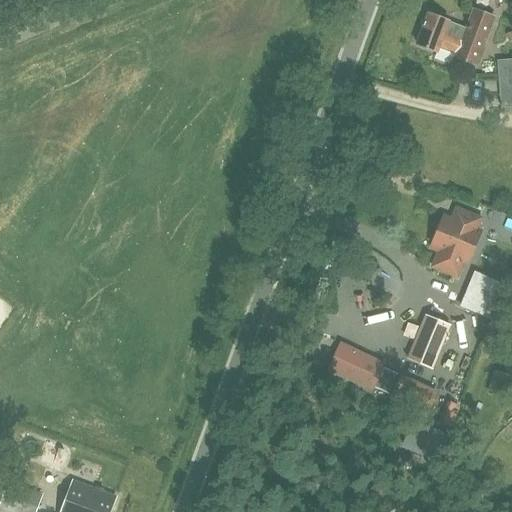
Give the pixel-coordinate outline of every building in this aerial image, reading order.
[(456,58),(476,65),(494,18),(474,10),(467,29),(448,22),(429,15),(417,45),(436,53),(438,48),(457,55),(456,58)] [(501,109),(511,108),(511,60),(497,62),(501,109)] [(455,209),(450,220),(443,217),(430,249),(437,252),(430,268),(456,278),(463,261),(467,263),(480,232),(475,230),(480,219),(455,209)] [(485,318),(492,301),(465,290),(458,307),(485,318)] [(501,299),(497,308),(492,320),(481,349),(491,353),(510,302),(501,299)] [(449,326),(425,316),(408,359),(432,369),(449,326)] [(386,364),(341,343),(328,371),(372,392),(386,364)] [(502,398),(508,376),(496,372),(489,394),(502,398)] [(447,400),(438,421),(451,427),(460,406),(447,400)] [(37,511),(44,495),(8,482),(0,502),(0,510),(5,511),(37,511)] [(61,511),(110,511),(116,498),(73,482),(61,511)]
